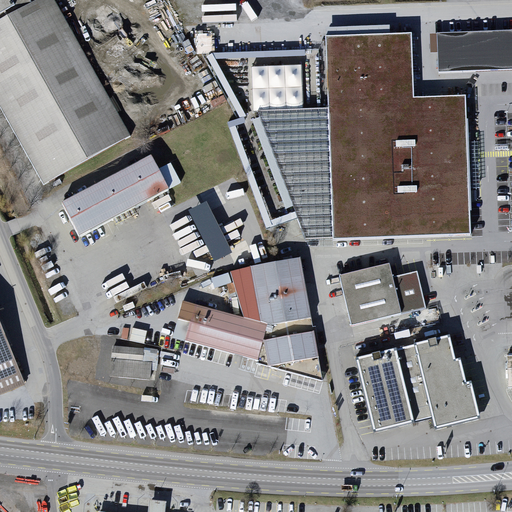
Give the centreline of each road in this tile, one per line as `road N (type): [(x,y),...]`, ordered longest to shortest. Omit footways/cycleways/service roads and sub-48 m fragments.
road 1 (primary): [(511,476),(316,482),(61,460)]
road 2 (residential): [(61,460),(50,362),(0,232)]
road 3 (unknown): [(0,225),(141,154)]
road 4 (unknown): [(450,331),(334,364)]
